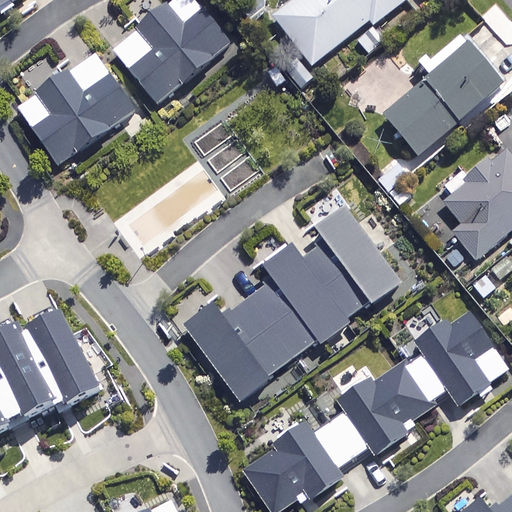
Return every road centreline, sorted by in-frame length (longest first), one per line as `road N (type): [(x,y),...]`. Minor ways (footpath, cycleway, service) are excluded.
road 1 (residential): [(127,319),(206,244),(312,173)]
road 2 (residential): [(18,511),(186,416)]
road 3 (residential): [(383,511),(511,417)]
